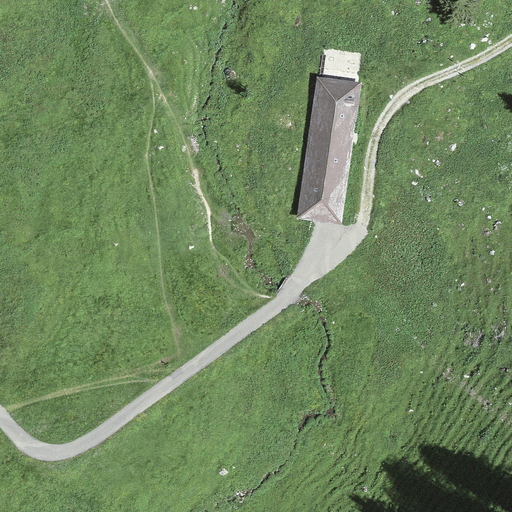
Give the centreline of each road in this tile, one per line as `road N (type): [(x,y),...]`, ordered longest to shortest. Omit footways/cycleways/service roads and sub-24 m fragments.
road 1 (track): [(189,371),(351,244),(363,226),(372,148),(388,110),(416,86),(511,41)]
road 2 (track): [(0,414),(34,447),(76,450),(189,371)]
